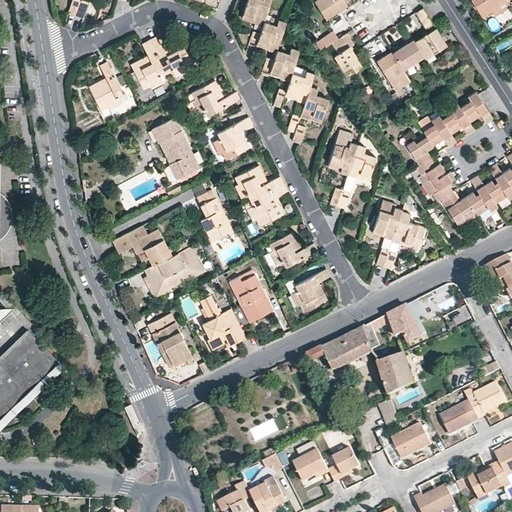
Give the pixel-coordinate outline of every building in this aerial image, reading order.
[(72,0),(68,13),(76,15),(80,0),(72,0)] [(82,0),(80,0),(76,15),(83,18),(89,2),(82,0)] [(189,0),(217,9),(220,0),(189,0)] [(264,21),(271,0),(247,0),(242,15),(257,19),(255,23),(255,24),(262,26),(264,21)] [(343,8),(347,5),(344,0),(315,0),(326,18),(343,8)] [(472,0),(482,16),(492,10),(497,6),(498,1),(499,0),(472,0)] [(507,0),(499,0),(498,1),(497,6),(492,10),(495,15),(510,5),(507,0)] [(428,26),(433,23),(423,7),(416,12),(426,28),(428,26)] [(253,22),(255,23),(257,19),(242,15),(241,18),(253,22)] [(264,21),(262,26),(260,33),(258,41),(271,46),(269,49),(269,50),(276,53),(277,50),(286,22),(279,20),(277,26),(264,21)] [(436,28),(433,23),(428,26),(431,31),(436,28)] [(415,41),(424,56),(426,58),(447,44),(436,28),(431,31),(426,35),(415,41)] [(258,41),(260,33),(253,30),(248,47),(255,50),(256,45),(258,41)] [(332,42),(339,37),(334,30),(320,39),(324,46),(332,42)] [(351,38),(347,32),(339,37),(332,42),(338,52),(334,55),(343,70),(351,65),(356,72),(363,67),(350,46),(354,43),(351,38)] [(157,36),(150,40),(167,73),(172,70),(176,76),(188,70),(186,66),(193,63),(184,46),(180,39),(163,48),(157,36)] [(315,42),(319,49),(324,46),(320,39),(315,42)] [(393,53),(403,69),(413,63),(424,56),(415,41),(414,39),(399,49),(393,53)] [(167,73),(150,40),(142,44),(148,56),(145,57),(131,65),(143,89),(150,85),(152,88),(164,82),(161,76),(167,73)] [(271,46),(258,41),(256,45),(267,49),(269,49),(271,46)] [(277,50),(276,53),(274,59),(271,70),(284,74),(283,78),(282,79),(289,82),(292,73),(299,51),(291,49),(290,55),(277,50)] [(393,53),(392,51),(382,58),(377,61),(395,89),(410,80),(406,74),(403,69),(393,53)] [(271,70),(274,59),(267,57),(262,74),(269,76),(270,74),(271,70)] [(103,64),(100,65),(106,78),(104,79),(89,86),(101,110),(108,106),(110,110),(120,105),(116,97),(124,93),(107,62),(103,64)] [(413,63),(403,69),(406,74),(416,68),(413,63)] [(284,74),(271,70),(270,74),(280,77),(283,78),(284,74)] [(292,73),(289,82),(287,90),(286,93),(299,97),(297,100),(297,101),(304,104),(310,86),(314,74),(307,71),(305,77),(292,73)] [(241,99),(237,91),(224,97),(223,95),(215,81),(192,93),(195,99),(192,101),(198,114),(204,111),(207,116),(241,99)] [(310,86),(304,104),(300,116),(300,117),(308,120),(309,118),(309,115),(322,119),(329,99),(316,95),(318,89),(310,86)] [(286,93),(287,90),(279,88),(274,104),(281,107),(285,96),(286,93)] [(461,107),(470,122),(478,117),(481,115),(486,122),(493,118),(478,94),(477,91),(469,96),(472,100),(461,107)] [(296,102),(293,113),(300,115),(303,104),(296,102)] [(442,119),(452,134),(460,128),(462,127),(467,134),(475,129),(470,122),(461,107),(458,103),(451,108),(453,112),(442,119)] [(204,111),(198,114),(201,119),(207,116),(204,111)] [(300,117),(300,116),(293,114),(287,131),(295,133),(298,124),(300,117)] [(432,120),(429,115),(419,122),(424,131),(435,124),(432,120)] [(426,133),(434,145),(442,139),(444,138),(449,145),(456,141),(452,134),(442,119),(440,115),(432,120),(435,124),(424,131),(426,133)] [(254,124),(250,117),(218,133),(220,136),(221,138),(213,142),(220,154),(223,153),(227,159),(249,148),(241,131),(254,124)] [(153,129),(159,143),(163,141),(173,161),(170,163),(177,179),(199,167),(174,118),(153,129)] [(298,124),(295,133),(292,141),(301,144),(306,126),(298,124)] [(427,150),(434,145),(426,133),(407,145),(420,164),(417,167),(422,174),(436,165),(434,162),(431,157),(429,159),(424,151),(427,150)] [(163,141),(159,143),(166,156),(170,163),(173,161),(163,141)] [(340,172),(348,174),(357,144),(350,142),(348,148),(336,144),(330,163),(342,167),(340,172)] [(357,144),(348,174),(356,177),(356,176),(357,172),(371,177),(376,157),(364,153),(366,147),(357,144)] [(511,171),(510,168),(503,173),(511,187),(511,153),(508,156),(511,162),(511,171)] [(337,171),(340,172),(342,167),(330,163),(328,168),(337,171)] [(448,183),(455,178),(451,171),(438,179),(437,177),(436,176),(444,170),(439,163),(436,165),(422,174),(418,176),(430,195),(434,193),(448,183)] [(492,179),(484,184),(496,203),(507,195),(508,198),(511,196),(511,187),(503,173),(496,163),(489,168),(498,181),(496,182),(494,184),(492,179)] [(248,195),(250,200),(284,183),(280,176),(268,182),(266,179),(259,165),(236,177),(239,184),(235,186),(242,198),(248,195)] [(356,177),(348,174),(343,190),(351,192),(356,177)] [(473,192),(466,196),(474,209),(477,214),(488,207),(490,210),(498,205),(496,203),(484,184),(478,175),(471,180),(480,193),(478,194),(476,195),(473,192)] [(284,183),(250,200),(254,206),(247,209),(254,221),(257,219),(260,226),(284,214),(278,203),(275,198),(288,191),(284,183)] [(474,209),(466,196),(459,201),(456,203),(451,195),(454,193),(450,187),(448,183),(434,193),(438,200),(441,198),(456,221),(474,209)] [(180,185),(166,192),(169,197),(183,190),(180,185)] [(338,206),(343,190),(335,187),(330,203),(338,206)] [(212,190),(197,197),(200,204),(206,217),(201,220),(212,241),(232,231),(212,190)] [(351,192),(343,190),(338,206),(346,208),(351,192)] [(4,194),(0,191),(0,240),(3,239),(10,233),(11,231),(13,226),(15,220),(15,218),(15,212),(14,209),(12,203),(8,198),(4,194)] [(179,195),(181,202),(194,198),(191,192),(179,195)] [(402,211),(402,209),(395,207),(397,204),(384,200),(374,229),(384,233),(383,236),(385,237),(393,239),(402,211)] [(474,209),(456,221),(459,226),(460,226),(478,215),(477,214),(474,209)] [(402,211),(393,239),(392,242),(399,244),(401,245),(404,246),(404,242),(420,248),(426,227),(409,222),(411,214),(402,211)] [(136,253),(137,253),(143,250),(148,258),(152,266),(157,263),(186,248),(182,242),(168,249),(158,228),(147,234),(143,225),(112,241),(118,253),(133,246),(136,253)] [(318,251),(314,243),(302,249),(300,245),(293,232),(270,244),(273,251),(270,252),(276,265),(283,261),(286,266),(318,251)] [(393,239),(385,237),(382,248),(389,250),(392,242),(393,239)] [(392,242),(389,250),(397,252),(399,244),(392,242)] [(191,245),(186,248),(157,263),(160,270),(147,276),(144,278),(146,282),(148,287),(152,285),(157,294),(171,287),(203,270),(191,245)] [(389,250),(382,248),(377,265),(384,267),(389,250)] [(143,250),(137,253),(139,257),(141,261),(148,258),(143,250)] [(389,250),(384,267),(391,269),(397,252),(389,250)] [(511,259),(509,253),(484,265),(493,282),(498,280),(505,276),(511,288),(508,289),(511,297),(511,259)] [(157,263),(152,266),(144,270),(147,276),(160,270),(157,263)] [(331,276),(328,268),(315,275),(296,285),(299,290),(292,294),(298,306),(301,304),(304,311),(327,299),(319,282),(331,276)] [(230,282),(242,306),(245,304),(254,321),(266,315),(263,307),(270,304),(260,283),(253,270),(230,282)] [(505,276),(498,280),(501,286),(504,291),(508,289),(511,288),(505,276)] [(152,285),(148,287),(155,300),(173,291),(171,287),(157,294),(152,285)] [(225,343),(223,339),(220,334),(223,333),(225,337),(230,347),(233,345),(237,343),(236,340),(229,328),(228,329),(221,314),(220,315),(210,296),(200,301),(210,320),(202,324),(210,339),(209,340),(213,348),(225,343)] [(423,296),(390,313),(394,323),(398,334),(416,325),(414,320),(420,317),(429,313),(423,296)] [(162,304),(154,309),(157,315),(165,310),(162,304)] [(245,304),(242,306),(250,323),(254,321),(245,304)] [(274,311),(270,304),(263,307),(266,315),(274,311)] [(0,320),(1,321),(4,318),(16,307),(3,308),(0,308),(0,320)] [(148,324),(162,352),(166,350),(173,365),(185,359),(189,366),(196,362),(185,341),(171,313),(148,324)] [(394,323),(390,313),(380,318),(384,328),(394,323)] [(384,328),(380,318),(372,322),(376,332),(384,328)] [(376,332),(372,322),(364,326),(323,345),(322,344),(306,352),(306,353),(311,361),(326,354),(333,368),(328,370),(331,376),(335,374),(334,369),(346,365),(359,358),(374,351),(373,349),(381,345),(376,332)] [(237,324),(229,328),(236,340),(243,336),(237,324)] [(73,328),(67,334),(75,342),(81,336),(73,328)] [(0,359),(0,416),(58,360),(30,331),(0,359)] [(166,350),(162,352),(169,367),(173,365),(166,350)] [(415,382),(405,352),(378,361),(390,395),(415,382)] [(181,377),(171,373),(169,379),(178,383),(181,377)] [(475,394),(468,397),(469,400),(479,418),(486,414),(485,412),(497,406),(507,401),(497,381),(484,387),(474,392),(475,394)] [(484,387),(480,381),(471,385),(471,387),(474,392),(484,387)] [(474,392),(471,387),(464,391),(468,397),(475,394),(474,392)] [(465,426),(479,419),(479,418),(469,400),(440,415),(450,434),(465,426)] [(380,404),(385,425),(398,421),(392,401),(380,404)] [(144,432),(131,404),(126,407),(139,435),(142,433),(144,432)] [(349,417),(355,431),(364,427),(357,412),(349,417)] [(421,423),(392,437),(403,458),(412,454),(432,444),(421,423)] [(303,455),(317,448),(313,441),(299,449),(303,455)] [(499,461),(492,464),(503,486),(504,487),(511,483),(511,481),(508,476),(511,474),(511,443),(504,447),(495,452),(499,461)] [(330,472),(335,481),(344,477),(343,474),(353,469),(361,465),(352,447),(334,456),(338,465),(329,469),(330,472)] [(329,468),(319,448),(294,461),(304,481),(313,476),(317,474),(329,468)] [(267,458),(263,460),(266,467),(272,463),(276,471),(284,468),(276,453),(271,456),(267,458)] [(503,486),(492,464),(480,471),(477,472),(477,471),(468,476),(478,493),(486,489),(488,493),(503,486)] [(329,468),(317,474),(318,478),(330,472),(329,469),(329,468)] [(270,488),(278,484),(275,478),(267,482),(270,488)] [(467,487),(462,478),(456,481),(461,490),(467,487)] [(250,490),(245,480),(235,485),(238,490),(219,500),(224,511),(232,507),(234,511),(250,511),(244,500),(253,496),(250,490)] [(250,490),(253,496),(261,511),(271,511),(271,510),(269,507),(286,499),(281,491),(278,484),(270,488),(267,482),(250,490)] [(423,493),(415,497),(422,511),(439,511),(456,503),(447,485),(437,490),(424,496),(423,493)] [(486,489),(478,493),(480,497),(488,493),(486,489)] [(269,507),(271,510),(287,502),(286,499),(269,507)]
